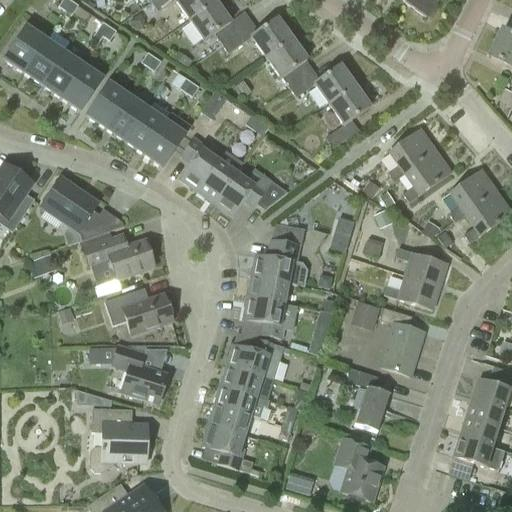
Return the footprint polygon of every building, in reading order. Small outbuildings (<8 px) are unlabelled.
[(63,14),(70,4),(64,0),(63,0),(57,10),(63,14)] [(189,21),(215,3),(212,0),(154,0),(149,3),(157,14),(175,2),(189,21)] [(437,0),(400,0),(425,18),(437,0)] [(215,3),(189,21),(204,42),(212,36),(218,44),(219,46),(235,35),(236,33),(215,3)] [(77,8),(70,4),(63,14),(70,19),(77,8)] [(139,17),(130,23),(136,32),(141,29),(142,22),(139,17)] [(251,39),(265,59),(291,40),(277,20),(251,39)] [(108,30),(102,26),(95,36),(101,40),(108,30)] [(22,75),(44,43),(24,30),(22,33),(22,32),(18,38),(18,39),(3,62),(6,64),(5,65),(11,69),(12,68),(22,75)] [(115,35),(108,30),(101,40),(108,45),(115,35)] [(511,34),(504,30),(491,58),(511,67),(511,34)] [(242,45),(235,35),(219,46),(218,44),(212,48),(215,52),(221,48),(227,56),(242,45)] [(291,40),(265,59),(287,90),(300,80),(293,72),(306,61),(291,40)] [(41,88),(63,56),(44,43),(22,75),(41,88)] [(60,101),(81,69),(63,56),(41,88),(60,101)] [(153,60),(146,56),(139,66),(146,70),(153,60)] [(159,65),(153,60),(146,70),(152,75),(159,65)] [(328,106),(354,88),(339,67),(314,86),(328,106)] [(79,114),(101,82),(81,69),(60,101),(70,108),(76,112),(79,114)] [(287,90),(295,100),(308,91),(300,80),(287,90)] [(190,85),(184,81),(177,92),(183,96),(190,85)] [(198,90),(190,85),(183,96),(191,100),(198,90)] [(105,131),(126,99),(107,86),(85,118),(88,120),(88,121),(94,125),(94,124),(105,131)] [(354,88),(328,106),(343,127),(369,109),(354,88)] [(199,115),(211,123),(225,102),(214,94),(199,115)] [(124,144),(145,111),(126,99),(105,131),(124,144)] [(143,156),(164,124),(145,111),(124,144),(143,156)] [(162,169),(189,129),(170,116),(164,124),(143,156),(153,163),(152,164),(158,168),(159,167),(162,169)] [(260,126),(250,119),(244,127),(254,134),(260,126)] [(344,142),(337,131),(324,141),(331,151),(344,142)] [(388,153),(398,168),(386,176),(392,185),(404,176),(404,175),(435,153),(419,131),(388,153)] [(179,181),(197,194),(219,163),(218,163),(200,151),(203,147),(193,140),(180,158),(190,165),(179,181)] [(404,176),(413,188),(401,197),(407,205),(450,174),(435,153),(404,175),(404,176)] [(197,194),(214,205),(235,175),(242,166),(224,154),(218,163),(219,163),(197,194)] [(24,182),(4,168),(0,173),(0,217),(15,228),(11,235),(12,235),(34,203),(24,196),(28,190),(22,186),(24,182)] [(253,171),(246,182),(235,175),(214,205),(232,218),(244,203),(253,209),(255,207),(264,213),(286,196),(253,171)] [(449,194),(459,208),(447,217),(453,225),(465,217),(464,216),(496,194),(481,172),(449,194)] [(41,209),(88,240),(123,229),(122,224),(102,211),(97,219),(90,215),(96,207),(75,193),(77,190),(67,184),(65,186),(59,182),(41,209)] [(371,201),(378,190),(368,183),(360,194),(367,199),(371,201)] [(378,200),(386,212),(394,207),(386,194),(378,200)] [(465,217),(474,229),(462,238),(468,246),(511,215),(496,194),(464,216),(465,217)] [(373,217),(379,232),(391,227),(385,212),(373,217)] [(438,231),(427,224),(420,235),(431,242),(438,231)] [(444,234),(436,239),(443,251),(452,245),(444,234)] [(334,236),(330,251),(342,255),(347,240),(334,236)] [(116,282),(154,269),(145,243),(115,253),(111,241),(82,250),(88,268),(109,261),(116,282)] [(255,257),(251,279),(287,286),(287,287),(303,290),(306,273),(301,266),(296,265),(299,248),(270,242),(267,259),(255,257)] [(404,278),(439,289),(447,265),(411,254),(411,256),(397,251),(394,260),(408,264),(404,278)] [(35,262),(40,277),(56,272),(50,256),(35,262)] [(345,271),(353,273),(356,263),(348,261),(345,271)] [(439,289),(404,278),(399,293),(385,288),(383,297),(432,313),(439,289)] [(247,299),(283,306),(287,287),(287,286),(251,279),(247,299)] [(328,292),(330,282),(319,280),(317,290),(328,292)] [(131,338),(172,324),(163,296),(134,306),(130,295),(104,304),(112,328),(126,323),(131,338)] [(283,306),(247,299),(243,321),(262,325),(259,337),(281,341),(283,332),(291,334),(296,309),(283,307),(283,306)] [(333,315),(335,304),(325,302),(323,313),(333,315)] [(372,334),(379,311),(356,304),(349,327),(372,334)] [(57,314),(61,327),(73,323),(68,310),(57,314)] [(409,377),(422,334),(408,330),(411,319),(382,311),(378,323),(393,328),(381,369),(409,377)] [(226,368),(273,382),(283,349),(254,341),(251,352),(232,347),(226,368)] [(310,343),(307,355),(319,359),(322,347),(310,343)] [(510,361),(511,354),(511,348),(502,345),(498,358),(510,361)] [(158,406),(166,377),(140,369),(144,356),(117,348),(111,367),(128,372),(121,395),(158,406)] [(273,382),(226,368),(220,388),(267,402),(273,382)] [(347,371),(347,379),(356,382),(358,375),(347,371)] [(473,400),(506,410),(511,392),(511,389),(479,380),(473,400)] [(267,402),(220,388),(214,407),(249,418),(249,419),(259,422),(263,409),(266,410),(268,403),(267,403),(267,402)] [(377,434),(389,396),(373,391),(366,388),(365,390),(353,426),(377,434)] [(304,407),(308,395),(298,392),(295,404),(304,407)] [(77,394),(76,406),(99,407),(99,401),(77,394)] [(506,410),(473,400),(467,419),(500,430),(506,410)] [(208,427),(243,437),(249,419),(249,418),(214,407),(208,427)] [(101,435),(101,450),(93,450),(89,455),(88,471),(93,476),(100,476),(118,465),(146,466),(147,426),(131,426),(131,412),(92,411),(91,435),(101,435)] [(281,428),(291,430),(294,419),(285,416),(281,428)] [(500,430),(467,419),(460,438),(494,449),(500,430)] [(243,437),(208,427),(201,448),(220,454),(216,465),(237,472),(241,460),(237,459),(243,437)] [(291,430),(281,428),(278,439),(287,442),(291,430)] [(299,439),(304,441),(311,436),(312,432),(302,429),(299,439)] [(505,452),(494,449),(460,438),(454,459),(498,473),(505,452)] [(371,503),(382,468),(364,463),(369,449),(342,441),(334,467),(348,471),(340,494),(371,503)] [(313,482),(289,475),(285,491),(308,498),(313,482)] [(160,511),(143,487),(127,497),(120,486),(87,508),(89,511),(160,511)]
